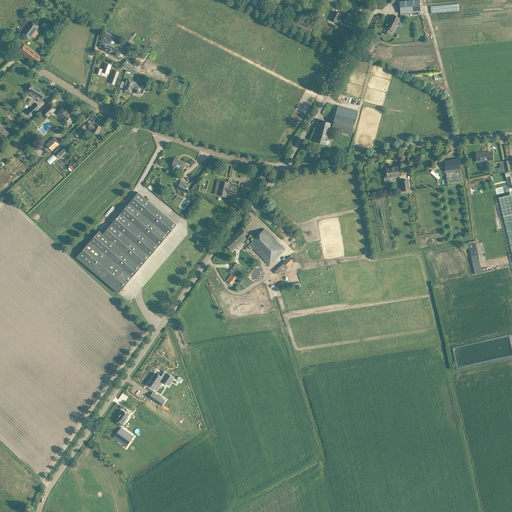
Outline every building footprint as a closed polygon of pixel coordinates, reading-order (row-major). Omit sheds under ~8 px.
[(400,14),(405,13),(420,12),(419,0),(418,0),(399,2),(400,14)] [(331,20),(332,20),(336,23),(337,20),(344,23),(345,21),(348,23),(352,15),(345,12),(344,15),(340,14),(335,11),(331,20)] [(399,19),(397,18),(393,15),(389,23),(390,23),(389,24),(388,24),(386,28),(393,31),(399,19)] [(21,33),(30,40),(32,37),(34,38),(39,32),(39,31),(39,30),(38,29),(39,27),(27,19),(18,30),(21,33)] [(105,33),(105,32),(101,41),(102,41),(99,48),(103,49),(102,50),(115,56),(118,57),(120,52),(118,51),(118,50),(110,46),(109,46),(108,46),(109,44),(110,45),(110,44),(114,37),(105,33)] [(44,46),(47,42),(40,37),(37,42),(44,46)] [(37,64),(40,60),(41,58),(33,52),(34,51),(25,44),(20,51),(37,64)] [(326,69),(330,61),(317,54),(313,62),(326,69)] [(134,71),(135,70),(138,72),(141,67),(138,65),(127,59),(123,65),(134,71)] [(97,68),(95,73),(98,74),(100,75),(101,73),(101,72),(108,75),(112,65),(105,63),(102,70),(97,68)] [(111,80),(110,83),(111,83),(115,84),(119,72),(114,71),(110,80),(111,80)] [(140,94),(142,94),(145,87),(134,83),(134,82),(128,80),(127,84),(122,82),(120,87),(125,89),(125,90),(130,92),(131,90),(133,91),(133,92),(140,94)] [(30,89),(28,92),(41,100),(45,93),(32,85),(30,88),(29,89),(30,89)] [(36,103),(27,111),(31,116),(40,108),(36,103)] [(47,108),(43,112),(45,114),(44,115),(46,118),(47,116),(48,117),(55,110),(55,109),(51,105),(47,108)] [(314,141),(325,145),(330,129),(351,135),(357,111),(338,106),(333,124),(320,120),(314,141)] [(67,126),(70,123),(73,119),(69,116),(70,114),(62,108),(57,113),(64,119),(62,122),(67,126)] [(98,134),(99,132),(102,127),(96,124),(95,125),(90,123),(88,128),(93,130),(92,131),(98,134)] [(74,134),(78,137),(86,126),(83,124),(79,129),(78,128),(74,134)] [(0,137),(3,140),(9,134),(5,130),(4,130),(0,127),(0,126),(0,137)] [(61,144),(54,137),(46,145),(52,151),(61,144)] [(69,148),(64,142),(54,152),(59,157),(69,148)] [(323,156),(336,159),(337,154),(325,151),(323,156)] [(476,162),(492,161),(491,152),(476,153),(476,162)] [(183,167),(187,169),(189,164),(174,159),(170,169),(175,171),(177,167),(183,169),(183,167)] [(459,159),(444,161),(445,171),(446,171),(461,169),(459,159)] [(399,176),(399,172),(398,167),(386,168),(387,178),(399,176)] [(461,169),(446,171),(447,184),(462,182),(461,169)] [(510,195),(498,198),(511,253),(511,171),(505,173),(506,176),(509,175),(511,185),(511,187),(509,189),(510,195)] [(502,229),(497,230),(490,179),(470,182),(478,242),(484,242),(486,260),(506,256),(502,229)] [(410,190),(408,180),(401,181),(402,192),(410,190)] [(181,181),(177,188),(184,192),(188,184),(181,181)] [(217,195),(226,197),(227,194),(235,196),(237,187),(230,186),(230,187),(228,186),(229,183),(221,181),(217,195)] [(99,231),(76,257),(119,293),(132,278),(159,246),(176,225),(138,192),(103,234),(99,231)] [(232,251),(236,247),(239,250),(245,244),(242,241),(248,235),(241,227),(224,243),(232,251)] [(269,265),(282,253),(285,249),(265,229),(249,244),(250,245),(248,246),(251,250),(253,248),(269,265)] [(468,245),(475,274),(482,273),(476,243),(468,245)] [(279,268),(283,272),(284,272),(288,268),(295,262),(294,261),(290,257),(287,259),(286,259),(283,262),(284,263),(279,268)] [(227,281),(231,284),(238,277),(235,275),(238,271),(242,267),(236,263),(233,267),(230,271),(234,273),(233,273),(227,281)] [(157,374),(149,385),(155,389),(161,381),(163,382),(167,385),(168,382),(171,383),(174,378),(167,373),(163,378),(161,376),(157,374)] [(153,392),(149,397),(162,406),(165,401),(153,392)] [(164,414),(167,411),(160,406),(158,410),(164,414)] [(117,419),(123,424),(128,417),(127,417),(129,415),(122,410),(119,414),(120,415),(117,419)] [(133,437),(125,430),(121,427),(113,437),(126,447),(133,437)]
